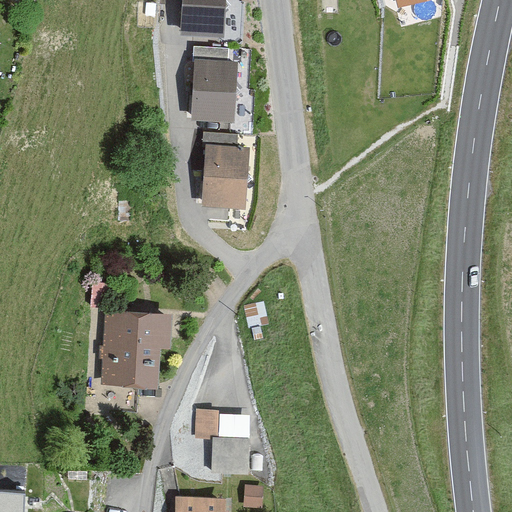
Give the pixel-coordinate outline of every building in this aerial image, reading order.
[(227,0),(183,0),(183,35),(226,37),(227,0)] [(232,63),(233,50),(195,48),(190,121),(232,124),(236,63),(232,63)] [(239,151),(240,139),(205,137),(200,211),(242,214),(246,152),(239,151)] [(169,315),(107,312),(104,388),(157,390),(159,350),(167,350),(169,315)] [(216,439),(217,411),(198,411),(197,440),(211,440),(210,474),(244,475),(245,439),(216,439)] [(260,507),(262,486),(246,484),(245,506),(260,507)] [(26,511),(28,492),(0,490),(0,511),(26,511)] [(222,511),(223,500),(178,499),(177,511),(222,511)]
